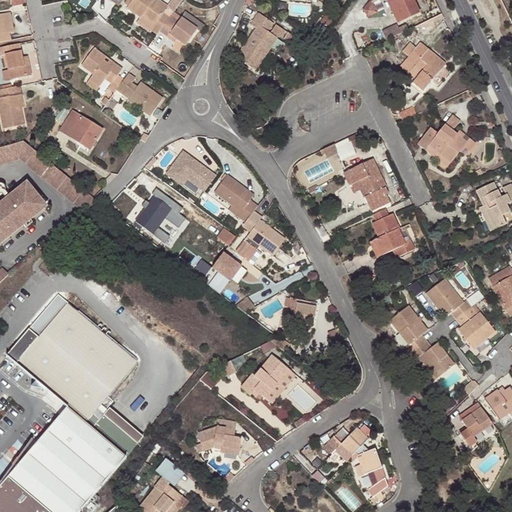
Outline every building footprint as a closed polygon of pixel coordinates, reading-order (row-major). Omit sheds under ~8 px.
[(141,18),(153,26),(150,31),(156,35),(158,32),(169,16),(163,12),(166,8),(154,0),(132,0),(126,9),(140,19),(141,18)] [(377,12),(370,0),(362,9),(368,16),(377,12)] [(401,21),(390,0),(386,0),(397,23),(401,21)] [(390,0),(401,21),(419,12),(413,0),(390,0)] [(273,23),(258,13),(250,25),(255,29),(236,58),(249,66),(260,50),(266,53),(276,38),(269,34),(270,33),(268,32),(273,23)] [(10,14),(1,16),(5,35),(9,34),(14,33),(10,14)] [(5,35),(1,16),(0,15),(0,43),(11,41),(9,34),(5,35)] [(158,32),(167,39),(168,36),(175,41),(184,47),(196,30),(180,18),(178,21),(170,16),(169,16),(158,32)] [(138,23),(150,31),(153,26),(141,18),(140,19),(138,23)] [(278,34),(272,31),(275,25),(273,23),(268,32),(270,33),(269,34),(276,38),(278,34)] [(382,31),(386,40),(408,29),(406,24),(398,27),(397,24),(382,31)] [(275,25),(272,31),(278,34),(283,37),(283,38),(292,44),(296,39),(275,25)] [(405,60),(413,67),(420,73),(414,80),(411,83),(422,92),(431,81),(445,65),(419,43),(415,49),(407,58),(405,60)] [(28,66),(23,67),(21,59),(18,44),(0,48),(0,56),(0,57),(4,56),(8,71),(10,80),(30,76),(28,66)] [(415,49),(408,44),(401,53),(407,58),(415,49)] [(120,68),(115,65),(113,68),(107,64),(104,62),(105,58),(93,50),(81,67),(93,76),(89,81),(99,88),(104,81),(110,85),(107,89),(113,94),(116,91),(124,80),(116,75),(120,68)] [(266,53),(260,50),(249,66),(255,70),(266,53)] [(407,74),(413,67),(405,60),(399,68),(407,74)] [(451,69),(445,65),(431,81),(437,86),(451,69)] [(420,73),(413,67),(407,74),(414,80),(420,73)] [(3,82),(10,80),(8,71),(1,73),(3,82)] [(161,100),(149,92),(148,94),(138,87),(136,88),(130,84),(134,80),(127,75),(124,80),(116,91),(128,100),(126,102),(149,118),(161,100)] [(96,92),(99,88),(89,81),(86,85),(96,92)] [(138,87),(148,94),(149,92),(139,84),(138,87)] [(17,96),(21,95),(19,86),(11,88),(3,90),(0,90),(0,115),(4,131),(24,126),(20,109),(17,96)] [(100,103),(104,106),(108,100),(104,97),(100,103)] [(403,120),(417,113),(413,105),(399,111),(403,120)] [(92,145),(101,130),(72,112),(60,131),(80,143),(83,139),(92,145)] [(493,123),(490,116),(485,118),(489,125),(493,123)] [(452,120),(446,126),(455,133),(461,126),(452,120)] [(419,146),(442,164),(449,169),(462,153),(470,144),(464,140),(459,136),(455,133),(446,126),(440,135),(432,129),(419,146)] [(347,143),(351,149),(360,144),(357,138),(347,143)] [(92,145),(83,139),(80,143),(89,149),(92,145)] [(0,147),(0,165),(13,162),(13,161),(19,159),(24,163),(24,164),(78,207),(83,211),(96,201),(95,200),(30,148),(25,143),(23,141),(0,147)] [(472,141),(470,144),(462,153),(464,155),(468,151),(472,154),(478,146),(472,141)] [(334,144),(322,150),(324,154),(326,159),(338,153),(334,144)] [(181,175),(187,180),(204,192),(215,176),(183,152),(166,175),(176,182),(181,175)] [(154,157),(148,163),(151,166),(157,160),(154,157)] [(387,195),(389,194),(373,159),(344,173),(350,185),(357,182),(360,180),(370,201),(367,203),(371,211),(390,202),(387,195)] [(439,167),(447,172),(449,169),(442,164),(439,167)] [(181,175),(176,182),(182,186),(187,180),(181,175)] [(240,211),(237,216),(245,222),(253,211),(254,210),(246,205),(250,200),(253,195),(226,176),(214,192),(232,205),(240,211)] [(473,185),(480,200),(494,229),(505,224),(499,210),(506,206),(503,198),(511,193),(511,189),(506,178),(498,182),(501,189),(496,191),(490,177),(473,185)] [(357,182),(367,203),(370,201),(360,180),(357,182)] [(7,200),(0,205),(0,232),(8,233),(11,236),(37,215),(33,210),(42,202),(27,184),(10,198),(7,200)] [(144,209),(135,221),(153,234),(163,220),(171,208),(176,212),(178,213),(182,208),(166,196),(161,202),(153,196),(149,202),(144,209)] [(140,206),(144,209),(149,202),(145,199),(140,206)] [(254,210),(257,206),(250,200),(246,205),(254,210)] [(476,202),(489,231),(494,229),(480,200),(476,202)] [(232,205),(228,210),(237,216),(240,211),(232,205)] [(176,212),(171,208),(163,220),(166,222),(172,214),(174,215),(176,212)] [(376,221),(388,216),(385,208),(372,214),(376,221)] [(245,259),(253,248),(257,251),(260,247),(273,256),(285,238),(271,228),(270,229),(259,221),(262,217),(253,211),(245,222),(242,226),(251,232),(236,252),(245,259)] [(378,238),(374,240),(381,255),(393,249),(396,257),(414,249),(409,239),(404,242),(398,228),(399,228),(392,214),(388,216),(376,221),(372,223),(378,238)] [(227,245),(234,236),(224,229),(217,238),(227,245)] [(376,257),(381,255),(374,240),(370,242),(376,257)] [(257,251),(253,248),(245,259),(249,262),(257,251)] [(239,266),(221,253),(210,268),(229,281),(239,266)] [(511,306),(511,272),(509,267),(488,279),(505,310),(506,310),(511,306)] [(0,270),(0,282),(8,274),(2,268),(0,270)] [(476,312),(466,299),(464,301),(445,277),(427,292),(435,303),(447,317),(452,311),(462,323),(476,312)] [(67,409),(83,423),(99,404),(136,361),(57,294),(4,356),(35,382),(45,391),(67,409)] [(244,312),(254,307),(245,296),(234,305),(244,312)] [(290,299),(285,298),(282,316),(286,317),(287,314),(290,299)] [(316,308),(307,305),(308,302),(290,298),(290,299),(287,314),(294,316),(292,322),(312,326),(316,308)] [(409,304),(390,319),(409,343),(406,345),(413,353),(428,341),(423,335),(429,330),(409,304)] [(496,330),(482,312),(460,329),(474,348),(496,330)] [(270,340),(259,345),(262,351),(276,344),(270,340)] [(433,347),(428,341),(413,353),(410,355),(415,361),(420,357),(437,379),(456,365),(439,342),(433,347)] [(289,369),(271,355),(254,376),(252,374),(241,387),(250,394),(250,392),(254,388),(259,392),(265,397),(276,383),(278,384),(289,369)] [(293,372),(289,369),(278,384),(276,383),(265,397),(270,401),(293,372)] [(206,372),(201,377),(214,386),(220,378),(210,370),(206,372)] [(205,398),(212,390),(199,380),(181,407),(197,421),(206,410),(200,405),(205,398)] [(475,381),(466,390),(472,395),(480,387),(475,381)] [(31,387),(45,391),(35,382),(31,387)] [(500,391),(503,396),(508,392),(504,388),(500,391)] [(500,391),(487,401),(501,421),(511,412),(511,389),(508,392),(503,396),(500,391)] [(200,405),(206,410),(211,403),(205,398),(200,405)] [(83,423),(67,409),(0,487),(0,511),(80,511),(144,439),(99,404),(83,423)] [(461,419),(465,423),(478,413),(474,408),(461,419)] [(477,438),(495,425),(483,409),(478,413),(465,423),(470,429),(463,435),(473,448),(480,443),(477,438)] [(296,428),(304,422),(301,417),(293,423),(296,428)] [(218,419),(216,429),(206,433),(205,430),(198,433),(204,450),(213,447),(215,438),(222,439),(221,446),(238,449),(241,437),(234,436),(230,435),(231,428),(235,430),(237,422),(218,419)] [(353,453),(361,445),(367,438),(354,427),(340,443),(339,443),(340,444),(334,450),(346,461),(353,453)] [(331,453),(334,450),(340,444),(339,443),(340,443),(332,435),(323,446),(331,453)] [(215,446),(221,448),(221,446),(222,439),(215,438),(213,447),(215,446)] [(432,442),(437,450),(444,446),(440,438),(432,442)] [(365,472),(370,485),(365,488),(371,495),(378,490),(381,487),(383,490),(386,488),(385,487),(385,486),(372,448),(366,450),(361,445),(353,453),(355,455),(358,465),(361,474),(365,472)] [(238,455),(238,449),(221,446),(221,448),(220,452),(238,455)] [(302,458),(296,452),(295,453),(291,456),(297,462),(298,462),(302,458)] [(173,464),(178,468),(183,462),(178,458),(173,464)] [(356,476),(361,474),(358,465),(353,467),(356,476)] [(156,489),(157,490),(141,509),(144,511),(169,511),(175,505),(177,507),(184,498),(169,486),(171,484),(164,478),(156,489)] [(368,497),(371,501),(381,494),(378,490),(371,495),(368,497)]
